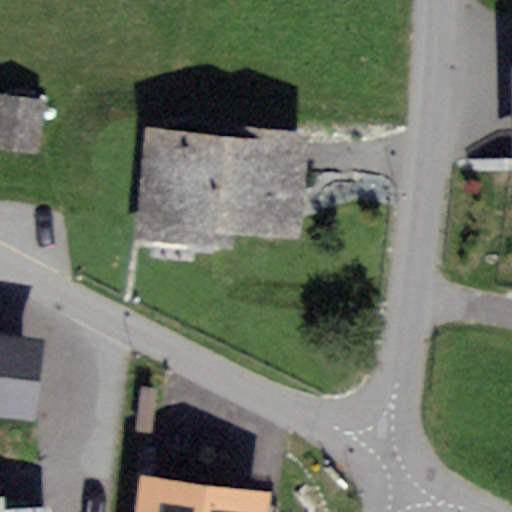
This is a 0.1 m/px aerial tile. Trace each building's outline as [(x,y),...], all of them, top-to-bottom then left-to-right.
[(511,66),(498,66),(499,189),(511,188),(511,66)] [(42,100),(0,94),(0,144),(36,149),(42,100)] [(301,132),(130,123),(125,232),(296,241),(301,132)] [(0,406),(28,410),(35,344),(0,340),(0,406)] [(262,511),(264,498),(146,483),(142,511),(262,511)]
